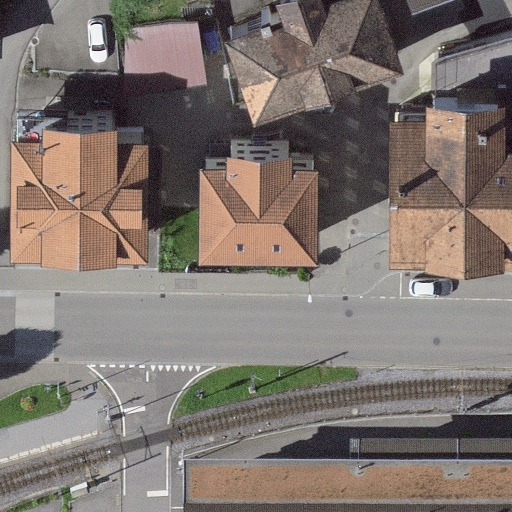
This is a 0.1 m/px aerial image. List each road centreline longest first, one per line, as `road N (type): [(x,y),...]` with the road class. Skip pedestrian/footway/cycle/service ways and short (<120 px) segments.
road 1 (secondary): [(146,329),(511,336)]
road 2 (residential): [(149,511),(146,329)]
road 3 (secondary): [(0,327),(146,329)]
